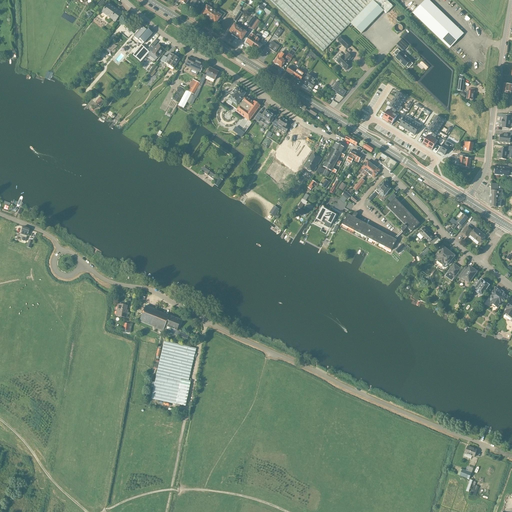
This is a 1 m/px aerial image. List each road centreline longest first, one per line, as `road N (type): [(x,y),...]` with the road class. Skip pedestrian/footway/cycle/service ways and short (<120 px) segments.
road 1 (unclassified): [(511,455),(83,264)]
road 2 (tertiary): [(466,199),(148,0)]
road 3 (residential): [(386,172),(162,33),(123,0)]
road 4 (unclassified): [(466,199),(487,163),(511,0)]
road 5 (residential): [(480,263),(386,172)]
